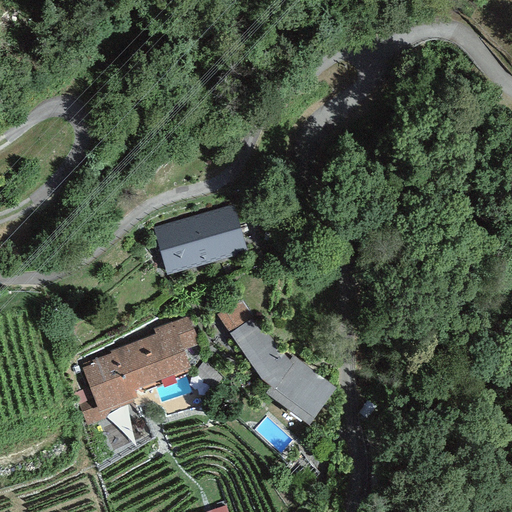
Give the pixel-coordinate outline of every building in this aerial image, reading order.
[(154,226),(167,272),(247,248),(234,203),(154,226)] [(241,298),(218,313),(229,331),(252,316),(241,298)] [(94,361),(83,365),(99,408),(138,394),(134,384),(190,364),(184,348),(199,342),(189,315),(154,327),(156,332),(110,349),(111,351),(93,358),(94,361)] [(289,357),(252,316),(229,331),(261,374),(271,381),(265,389),(308,420),(335,383),(292,353),(289,357)] [(207,511),(234,511),(226,488),(202,497),(207,511)]
